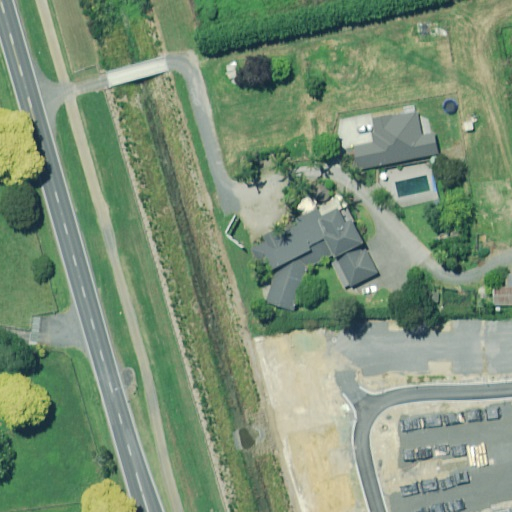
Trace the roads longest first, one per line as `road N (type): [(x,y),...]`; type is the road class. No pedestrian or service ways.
road 1 (secondary): [(147,507),(1,0)]
road 2 (residential): [(375,511),(359,440),(369,410),(400,396),(511,390)]
